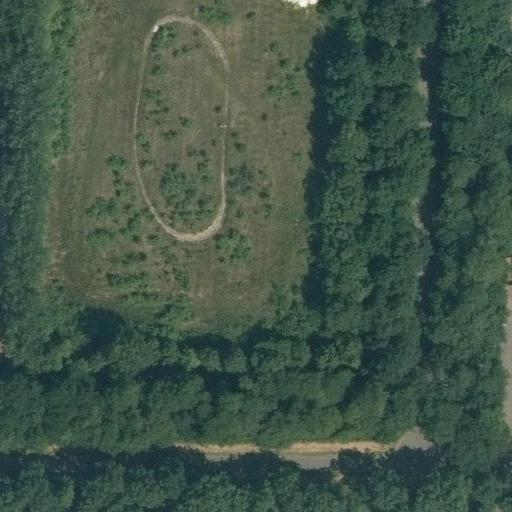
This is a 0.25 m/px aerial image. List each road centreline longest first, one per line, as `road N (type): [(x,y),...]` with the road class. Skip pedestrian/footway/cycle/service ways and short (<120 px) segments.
road 1 (unclassified): [(431,0),(417,463)]
road 2 (unclassified): [(417,463),(0,462)]
